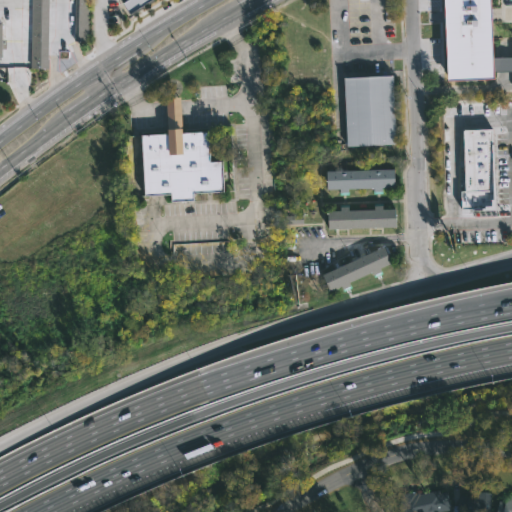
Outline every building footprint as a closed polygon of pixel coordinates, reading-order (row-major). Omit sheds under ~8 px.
[(45,68),(29,68),(29,0),(46,0),(47,68),(45,68)] [(87,0),(87,40),(73,40),(73,0),(87,0)] [(152,0),(129,15),(121,3),(127,0),(152,0)] [(491,58),(511,57),(511,38),(511,72),(499,72),(499,76),(448,78),(448,74),(445,74),(444,53),(432,54),(432,44),(443,44),(440,0),(488,0),(489,5),(490,21),(491,58)] [(395,143),(345,145),(342,76),(392,74),(395,143)] [(179,99),(180,127),(183,127),(183,131),(208,129),(210,160),(222,160),(224,191),(193,193),(193,199),(171,201),(170,194),(145,195),(141,133),(165,132),(163,97),(179,96),(179,99)] [(486,113),(458,113),(458,101),(486,101),(486,113)] [(481,208),(481,210),(473,210),(473,208),(460,208),(460,190),(464,190),(463,129),(492,128),(493,208),(481,208)] [(379,187),(379,190),(378,190),(378,193),(368,193),(368,187),(344,188),(344,194),(335,194),(335,188),(323,189),(323,170),(392,169),(392,186),(379,187)] [(380,205),(380,209),(394,208),(395,226),(326,228),(325,210),(336,210),(336,206),(345,206),(345,210),(371,209),(371,205),(380,205)] [(382,268),(384,271),(378,274),(377,271),(352,282),(354,285),(347,288),(345,285),(334,291),(326,274),(388,245),(395,262),(382,268)] [(448,489),(453,509),(440,511),(403,511),(400,499),(403,498),(404,495),(416,492),(417,493),(420,492),(421,494),(448,489)] [(493,493),(491,511),(459,511),(460,496),(474,497),(475,491),(493,493)] [(511,511),(500,511),(503,494),(511,495),(511,511)]
